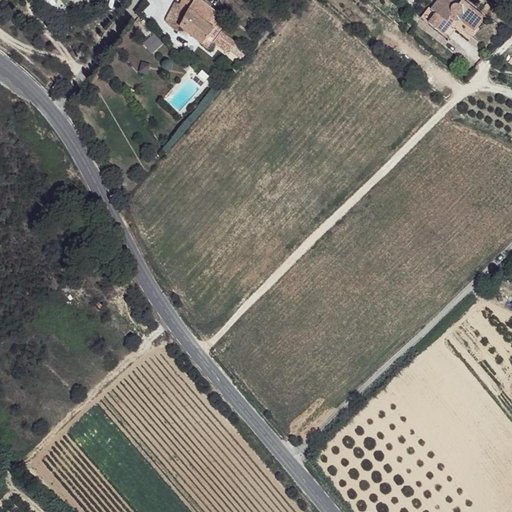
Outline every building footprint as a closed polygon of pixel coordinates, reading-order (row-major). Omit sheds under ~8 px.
[(222,18),(198,0),(192,0),(191,2),(185,0),(183,0),(179,6),(215,29),(222,18)] [(452,6),(443,0),(440,0),(434,7),(472,33),(481,20),(457,1),(452,6)] [(179,6),(176,3),(167,19),(180,27),(205,43),(215,29),(179,6)] [(434,7),(431,5),(419,18),(445,39),(451,31),(456,34),(459,32),(468,37),(472,33),(434,7)] [(180,27),(167,19),(164,23),(177,33),(180,27)] [(221,33),(215,29),(205,43),(211,47),(221,33)] [(132,333),(126,338),(133,344),(138,338),(132,333)]
